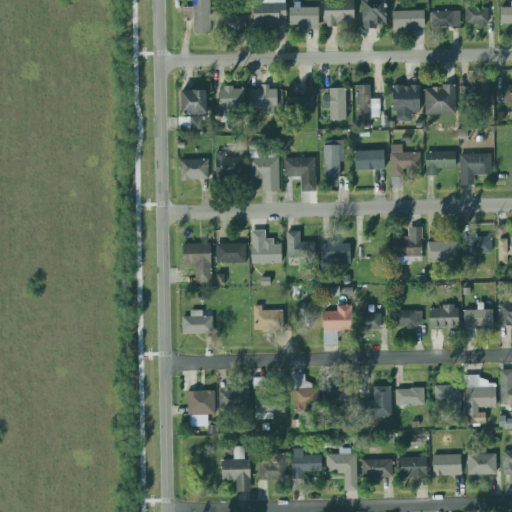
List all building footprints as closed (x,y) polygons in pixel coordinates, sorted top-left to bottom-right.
[(192,0),(209,0),(210,34),(193,35),(192,0)] [(285,18),(285,0),(253,0),(254,26),(279,25),(279,18),(285,18)] [(361,0),(361,29),(376,29),(376,24),(387,24),(387,0),(361,0)] [(323,1),(324,27),(354,26),(354,1),(323,1)] [(288,6),(288,26),(306,26),(305,31),(319,31),(319,6),(288,6)] [(488,8),(466,9),(466,25),(488,25),(488,8)] [(501,8),(511,8),(511,26),(501,26),(501,8)] [(392,12),(393,29),(424,28),(424,11),(392,12)] [(431,12),(431,28),(460,28),(460,11),(431,12)] [(246,31),(245,17),(226,17),(226,32),(246,31)] [(423,89),(423,110),(454,110),(454,85),(450,82),(440,83),(441,88),(438,86),(430,86),(430,89),(423,89)] [(353,84),(354,119),(380,119),(380,99),(370,99),(370,84),(353,84)] [(392,86),(393,112),(420,112),(419,85),(392,86)] [(460,87),(461,102),(489,101),(489,85),(460,87)] [(511,101),(511,85),(502,85),(502,102),(511,101)] [(276,87),(261,87),(261,90),(250,90),(249,108),(262,108),(262,113),(276,113),(276,87)] [(244,88),(219,88),(219,112),(244,112),(244,88)] [(312,88),(287,89),(287,106),(313,106),(312,88)] [(330,121),(346,120),(346,88),(325,89),(326,108),(329,108),(330,121)] [(182,117),(207,117),(206,93),(181,93),(182,117)] [(343,142),(323,143),(324,178),(340,177),(339,162),(343,162),(343,142)] [(389,145),(389,189),(402,189),(402,170),(419,169),(419,154),(403,155),(403,145),(389,145)] [(384,151),(355,151),(355,170),(384,170),(384,151)] [(459,187),(474,186),(473,178),(492,177),(491,151),(457,153),(459,187)] [(241,157),(226,157),(226,152),(215,152),(215,179),(242,179),(241,157)] [(426,176),(438,176),(438,169),(455,168),(455,152),(425,152),(426,176)] [(279,192),(278,158),(249,159),(250,179),(262,179),(262,192),(279,192)] [(315,158),(283,159),(284,177),(300,177),(301,192),(316,192),(315,158)] [(179,160),(208,159),(209,180),(180,181),(179,160)] [(495,224),(495,238),(498,238),(499,264),(507,264),(507,254),(511,254),(511,236),(509,236),(508,224),(495,224)] [(422,227),(408,228),(408,237),(390,237),(391,258),(399,258),(399,263),(408,262),(408,257),(422,257),(422,227)] [(249,228),(265,228),(265,237),(274,237),(274,243),(282,243),(282,265),(250,265),(249,228)] [(287,258),(315,258),(315,242),(300,242),(300,231),(286,232),(287,258)] [(491,235),(462,236),(462,254),(491,254),(491,235)] [(457,242),(428,242),(428,261),(457,261),(457,242)] [(215,244),(245,243),(245,262),(216,264),(215,244)] [(321,243),(320,264),(350,265),(351,244),(321,243)] [(183,244),(183,266),(195,265),(195,284),(211,284),(211,244),(183,244)] [(477,338),(466,339),(465,326),(464,326),(463,309),(476,308),(476,301),(484,300),(484,307),(493,307),(494,327),(476,327),(477,338)] [(511,303),(498,303),(499,326),(511,326),(511,303)] [(337,346),(337,331),(352,331),(351,305),(336,306),(337,312),(322,312),(323,346),(337,346)] [(262,311),(262,306),(254,306),(254,331),(283,331),(283,310),(262,311)] [(458,307),(429,307),(429,329),(458,329),(458,307)] [(182,317),(182,334),(213,334),(212,317),(202,317),(202,311),(190,311),(190,317),(182,317)] [(421,311),(394,311),(394,328),(422,328),(421,311)] [(381,312),(359,313),(359,328),(381,328),(381,312)] [(511,369),(499,370),(500,405),(511,405),(511,416),(511,369)] [(294,413),(319,412),(318,389),(312,389),(312,382),(305,383),(304,375),(292,375),(294,413)] [(478,424),(478,408),(496,407),(495,384),(487,384),(487,377),(465,377),(466,424),(478,424)] [(284,413),(284,396),(264,397),(264,378),(254,378),(255,419),(272,419),(272,413),(284,413)] [(186,389),(185,415),(214,416),(215,387),(199,386),(186,389)] [(460,386),(434,386),(434,410),(441,410),(441,420),(461,419),(460,386)] [(392,417),(391,387),(373,387),(373,401),(357,401),(358,418),(392,417)] [(327,388),(326,407),(354,408),(355,389),(327,388)] [(424,406),(424,389),(396,389),(395,405),(424,406)] [(219,409),(249,410),(249,390),(219,390),(219,409)] [(511,418),(499,418),(499,428),(511,428),(511,418)] [(231,446),(231,459),(220,459),(220,481),(234,481),(234,494),(251,493),(251,460),(244,460),(243,446),(231,446)] [(292,489),(304,489),(303,471),(321,471),(321,454),(303,454),(303,448),(291,448),(292,489)] [(357,491),(356,450),(339,450),(339,454),(327,455),(327,474),(344,474),(344,491),(357,491)] [(511,450),(502,451),(503,475),(511,474),(511,450)] [(257,452),(258,481),(286,480),(285,451),(262,452),(257,452)] [(461,475),(461,453),(432,454),(433,476),(461,475)] [(496,475),(496,454),(467,455),(467,476),(496,475)] [(427,476),(426,457),(398,458),(399,477),(427,476)] [(392,477),(392,464),(393,464),(393,461),(391,461),(391,459),(361,459),(361,478),(372,478),(372,481),(376,481),(376,477),(392,477)]
